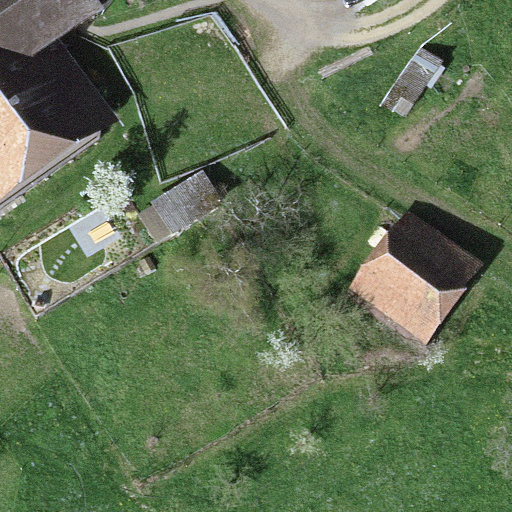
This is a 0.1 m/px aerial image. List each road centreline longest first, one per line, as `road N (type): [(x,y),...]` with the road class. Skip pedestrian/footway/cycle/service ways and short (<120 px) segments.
road 1 (track): [(263,0),(284,74),(329,143),(511,255)]
road 2 (track): [(270,26),(376,21),(425,0)]
